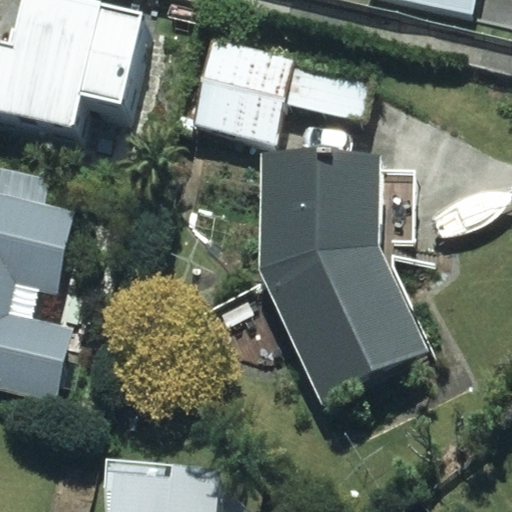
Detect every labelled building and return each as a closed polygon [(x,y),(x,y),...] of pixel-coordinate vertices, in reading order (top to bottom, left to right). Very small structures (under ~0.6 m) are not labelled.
[(415,0),(478,15),(481,0),(415,0)] [(0,128),(89,148),(98,108),(144,118),(162,36),(48,11),(34,71),(0,63),(0,128)] [(214,53),(205,94),(195,136),(288,157),(297,114),(378,132),(387,91),(214,53)] [(401,179),(283,176),(277,287),(344,414),(443,361),(399,278),(401,179)] [(0,393),(68,409),(84,339),(22,324),(29,292),(68,302),(86,225),(0,204),(0,393)] [(230,511),(232,489),(156,484),(156,488),(126,486),(124,511),(230,511)]
